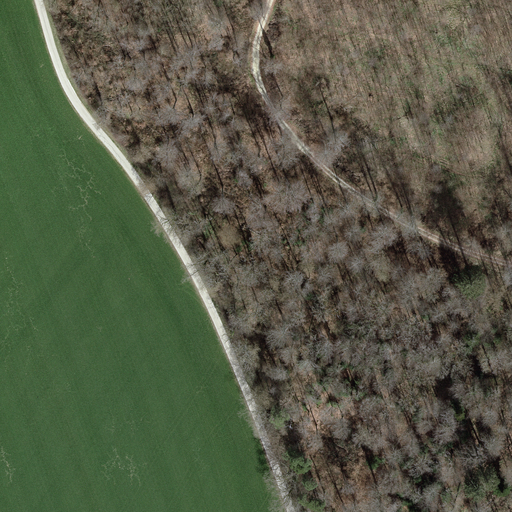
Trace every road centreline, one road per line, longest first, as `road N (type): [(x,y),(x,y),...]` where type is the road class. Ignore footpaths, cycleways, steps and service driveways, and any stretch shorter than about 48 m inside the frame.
road 1 (track): [(38,0),(65,85),(139,183),(207,298),(288,511)]
road 2 (track): [(511,262),(450,245),(391,216),(284,134),(255,68),(269,0)]
